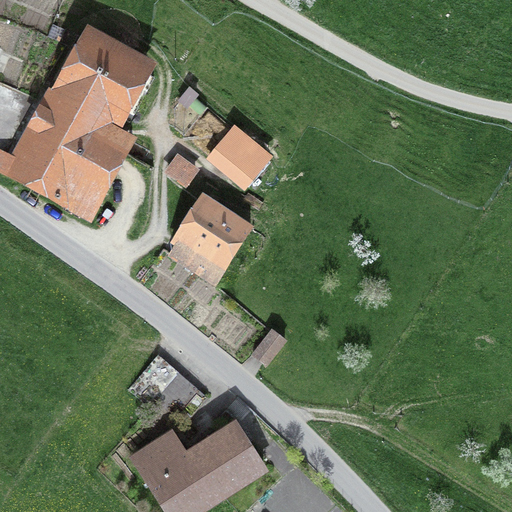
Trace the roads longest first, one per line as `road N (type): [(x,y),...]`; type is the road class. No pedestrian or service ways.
road 1 (tertiary): [(369,511),(251,390),(0,199)]
road 2 (unclassified): [(511,115),(415,89),(247,0)]
